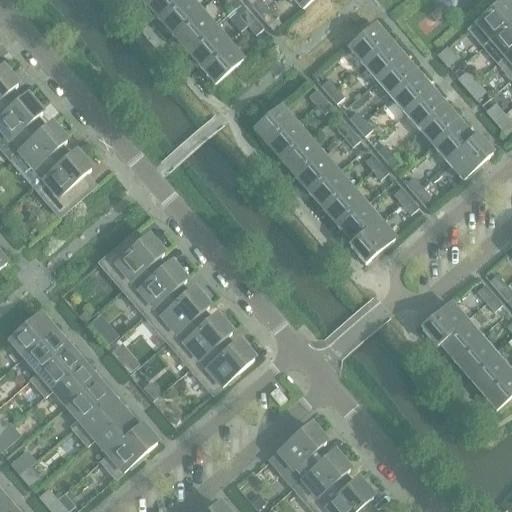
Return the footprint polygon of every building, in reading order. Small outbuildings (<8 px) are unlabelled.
[(157,21),(181,0),(148,0),(143,5),(150,12),(148,14),(157,21)] [(171,37),(199,13),(187,0),(181,0),(157,21),(164,29),(162,31),(171,37)] [(290,0),(302,13),(316,0),(290,0)] [(475,27),(467,34),(471,39),(482,51),(491,44),(511,25),(511,4),(508,1),(507,1),(506,0),(476,26),(475,27)] [(267,12),(259,3),(251,9),(260,19),(267,12)] [(276,22),(267,12),(260,19),(268,28),(276,22)] [(185,54),(214,30),(199,13),(171,37),(178,45),(177,47),(185,53),(185,54)] [(255,23),(246,13),(239,20),(247,29),(255,23)] [(263,32),(255,23),(247,29),(255,39),(263,32)] [(511,25),(491,44),(482,51),(496,68),(505,60),(511,54),(511,25)] [(363,69),(390,46),(383,38),(385,36),(376,30),(375,28),(348,51),(363,69)] [(200,70),(228,46),(214,30),(185,54),(192,61),(191,63),(199,70),(200,70)] [(215,88),(243,63),(228,46),(200,70),(206,78),(205,80),(213,86),(215,88)] [(377,85),(404,62),(397,55),(399,53),(390,46),(363,69),(377,85)] [(455,62),(447,52),(438,59),(447,69),(455,62)] [(511,54),(505,60),(496,68),(510,84),(511,82),(511,54)] [(391,101),(418,78),(411,71),(413,69),(404,63),(404,62),(377,85),(391,101)] [(18,107),(9,97),(17,90),(2,72),(0,73),(0,123),(27,100),(26,100),(18,107)] [(476,85),(467,76),(459,83),(467,93),(476,85)] [(405,118),(432,95),(426,87),(427,85),(419,79),(418,78),(391,101),(405,118)] [(336,92),(328,83),(321,90),(328,99),(336,92)] [(484,95),(476,85),(467,93),(475,102),(484,95)] [(344,101),(336,92),(328,99),(336,108),(344,101)] [(324,103),(316,94),(308,100),(316,109),(324,103)] [(419,134),(446,111),(440,104),(441,102),(433,96),(432,95),(405,118),(419,134)] [(42,135),(33,125),(42,118),(27,100),(0,123),(0,152),(10,164),(51,129),(51,128),(42,135)] [(332,112),(324,103),(316,109),(324,118),(332,112)] [(504,118),(495,108),(487,116),(495,125),(504,118)] [(269,150),(295,127),(280,110),(254,133),(255,135),(260,144),(262,143),(269,150)] [(434,151),(461,128),(454,120),(455,118),(447,112),(446,111),(419,134),(434,151)] [(364,125),(357,116),(349,122),(356,131),(364,125)] [(511,131),(511,127),(504,118),(495,125),(505,137),(511,131)] [(372,133),(364,125),(356,131),(364,140),(372,133)] [(352,135),(344,126),(336,133),(344,142),(352,135)] [(283,167),(309,144),(295,127),(269,150),(269,151),(274,160),(276,159),(283,167)] [(449,168),(478,142),(476,140),(474,143),(468,136),(469,134),(461,128),(434,151),(449,168)] [(67,164),(58,153),(66,146),(51,129),(10,164),(10,165),(19,157),(43,184),(34,192),(75,157),(75,156),(67,164)] [(360,144),(352,135),(344,142),(352,151),(360,144)] [(463,184),(492,159),(478,142),(449,168),(463,184)] [(297,183),(323,160),(309,144),(283,167),(288,177),(290,175),(297,183)] [(393,157),(385,148),(377,155),(385,164),(393,157)] [(92,193),(82,182),(91,174),(75,157),(34,192),(59,221),(92,193)] [(400,166),(393,157),(385,164),(392,173),(400,166)] [(380,168),(372,159),(365,166),(372,175),(380,168)] [(311,199),(337,176),(323,160),(297,183),(297,184),(302,193),(304,192),(311,199)] [(388,177),(380,168),(372,175),(380,184),(388,177)] [(325,216),(351,193),(337,176),(311,199),(312,200),(316,209),(318,208),(325,216)] [(422,191),(413,181),(405,188),(414,198),(422,191)] [(430,201),(422,191),(414,198),(423,208),(430,201)] [(409,202),(401,192),(393,198),(402,208),(409,202)] [(340,233),(366,210),(351,193),(325,216),(326,216),(331,226),(333,224),(340,233)] [(418,212),(409,202),(402,208),(410,219),(418,212)] [(351,252),(381,227),(366,210),(340,233),(345,242),(347,241),(352,247),(350,250),(351,252)] [(365,268),(395,243),(381,227),(351,252),(365,268)] [(122,294),(163,259),(148,241),(139,248),(131,239),(99,267),(122,294)] [(144,320),(186,285),(170,267),(162,274),(155,266),(163,259),(122,294),(144,320)] [(505,288),(497,278),(489,285),(498,295),(505,288)] [(167,346),(208,311),(193,293),(184,301),(177,292),(186,285),(144,320),(167,346)] [(493,299),(484,288),(477,295),(485,305),(493,299)] [(511,300),(511,295),(505,288),(498,295),(506,305),(511,300)] [(502,309),(493,299),(485,305),(494,315),(502,309)] [(435,349),(464,323),(451,307),(421,333),(435,349)] [(189,372),(231,338),(216,320),(207,327),(200,319),(208,311),(167,346),(189,372)] [(91,320),(85,314),(78,320),(84,326),(91,320)] [(24,361),(55,335),(49,328),(50,327),(42,321),(39,318),(22,333),(21,332),(12,339),(13,340),(9,344),(24,361)] [(100,319),(89,328),(107,350),(118,340),(100,319)] [(452,363),(479,340),(464,323),(435,349),(437,351),(440,348),(445,355),(444,357),(452,363)] [(31,384),(69,352),(63,345),(64,343),(56,337),(55,335),(24,361),(37,377),(30,383),(31,384)] [(236,379),(254,364),(238,346),(230,353),(223,345),(231,338),(189,372),(213,399),(228,386),(229,387),(237,380),(236,379)] [(467,380),(494,357),(479,340),(452,363),(459,371),(458,373),(466,379),(467,380)] [(129,352),(121,342),(111,351),(119,360),(129,352)] [(45,400),(83,368),(77,361),(78,359),(70,354),(69,352),(31,384),(45,400)] [(481,397),(508,374),(494,357),(467,380),(473,388),(472,390),(480,396),(481,397)] [(66,410),(97,384),(91,377),(92,376),(84,370),(83,368),(45,400),(45,401),(53,395),(66,410)] [(496,414),(511,399),(511,378),(508,374),(481,397),(488,404),(486,406),(494,412),(496,414)] [(73,433),(111,401),(105,394),(106,392),(98,386),(97,384),(66,410),(79,426),(72,432),(73,433)] [(285,401),(284,398),(280,394),(277,391),(269,397),(279,409),(287,403),(285,401)] [(87,450),(125,417),(119,410),(120,408),(113,403),(111,401),(73,433),(87,450)] [(181,423),(174,416),(168,422),(174,429),(181,423)] [(101,466),(142,431),(141,429),(138,432),(133,427),(134,425),(127,419),(125,417),(87,450),(95,444),(108,458),(100,465),(101,466)] [(310,429),(269,464),(292,492),(334,457),(334,456),(325,464),(317,454),(326,447),(310,429)] [(138,464),(157,448),(142,431),(101,466),(116,483),(129,471),(130,472),(138,464)] [(9,448),(0,438),(0,454),(0,455),(9,448)] [(349,491),(341,482),(349,474),(334,457),(292,492),(309,511),(325,511),(358,484),(357,484),(349,491)] [(29,471),(20,461),(12,468),(20,478),(29,471)] [(37,481),(29,471),(20,478),(28,488),(37,481)] [(366,511),(364,509),(373,502),(358,484),(325,511),(366,511)] [(57,504),(48,494),(40,501),(48,511),(57,504)] [(258,511),(265,506),(257,497),(248,504),(254,511),(258,511)] [(0,511),(12,511),(7,506),(8,505),(1,499),(0,498),(0,511)]
